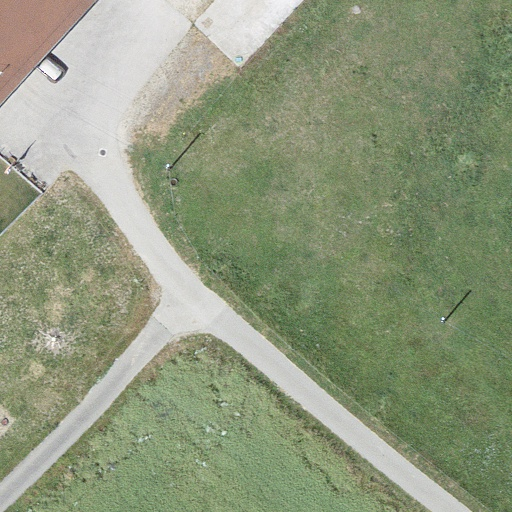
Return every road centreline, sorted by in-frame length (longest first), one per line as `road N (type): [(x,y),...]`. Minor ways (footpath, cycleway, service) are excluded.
road 1 (track): [(167,0),(117,120),(189,313)]
road 2 (track): [(438,511),(189,313)]
road 3 (track): [(0,510),(189,313)]
